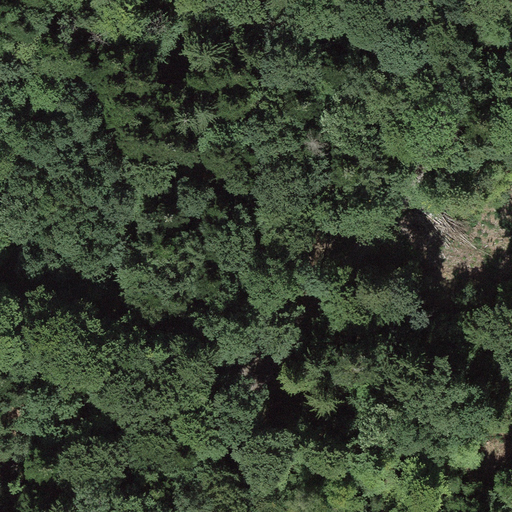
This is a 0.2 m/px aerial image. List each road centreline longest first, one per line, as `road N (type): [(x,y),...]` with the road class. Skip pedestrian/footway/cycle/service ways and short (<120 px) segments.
road 1 (track): [(511,80),(278,369),(188,511)]
road 2 (track): [(278,369),(0,291)]
